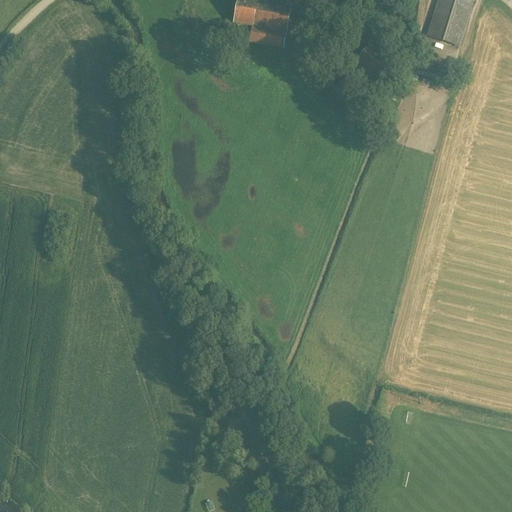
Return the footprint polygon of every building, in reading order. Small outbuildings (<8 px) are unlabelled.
[(238,0),(234,24),(252,27),(249,42),(283,49),(292,5),(266,0),(238,0)] [(408,7),(405,26),(421,29),(425,2),(423,2),(423,0),(402,0),(402,6),(408,7)] [(438,0),(427,37),(460,47),(474,0),(438,0)] [(364,14),(361,17),(363,19),(358,25),(376,41),(382,33),(367,21),(369,18),(364,14)] [(372,44),(354,65),(376,84),(395,63),(372,44)] [(412,75),(452,81),(455,63),(415,57),(412,75)] [(430,86),(431,81),(420,78),(418,84),(430,86)]
